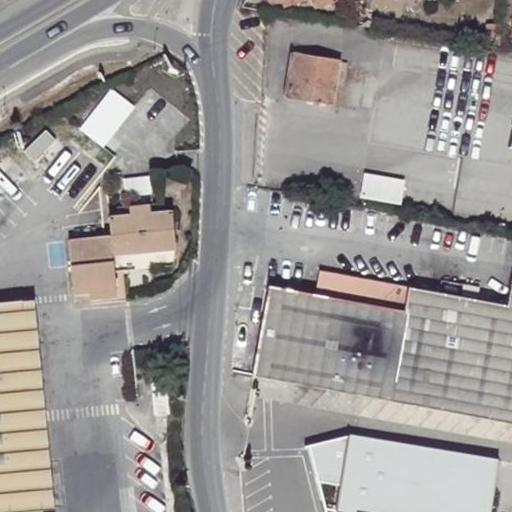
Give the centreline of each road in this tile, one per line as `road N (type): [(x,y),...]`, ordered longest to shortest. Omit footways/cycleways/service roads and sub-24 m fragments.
road 1 (unclassified): [(221,511),(200,431),(215,211),(212,95),(208,70),(172,0)]
road 2 (unknown): [(465,171),(482,57),(311,22)]
road 3 (secondary): [(0,64),(110,0)]
